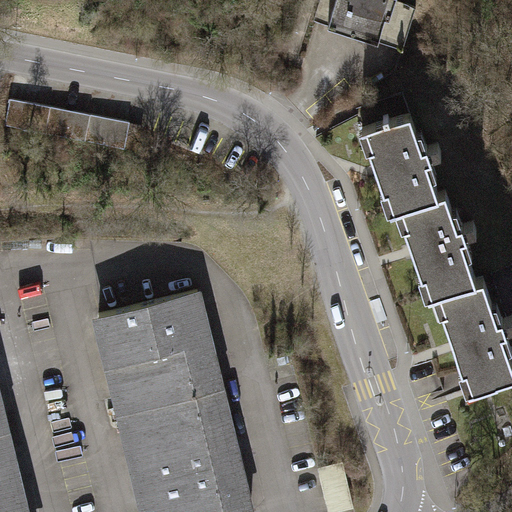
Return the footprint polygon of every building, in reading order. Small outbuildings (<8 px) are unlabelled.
[(356,0),(333,0),(324,20),(383,47),(396,18),(385,13),(356,0)] [(356,0),(385,13),(391,0),(356,0)] [(402,216),(450,199),(438,166),(445,163),(439,148),(432,150),(420,116),(370,135),(378,156),(383,154),(398,194),(391,196),(398,218),(402,216)] [(442,301),(488,283),(474,245),(480,243),(474,227),(467,230),(455,196),(450,199),(402,216),(409,236),(415,234),(434,283),(427,285),(434,304),(442,301)] [(467,376),(475,397),(511,383),(511,319),(509,321),(495,281),(488,283),(442,301),(450,321),(455,319),(475,373),(467,376)] [(257,511),(209,296),(98,321),(141,511),(257,511)] [(39,511),(0,338),(0,511),(39,511)] [(330,509),(356,506),(350,457),(324,461),(330,509)]
